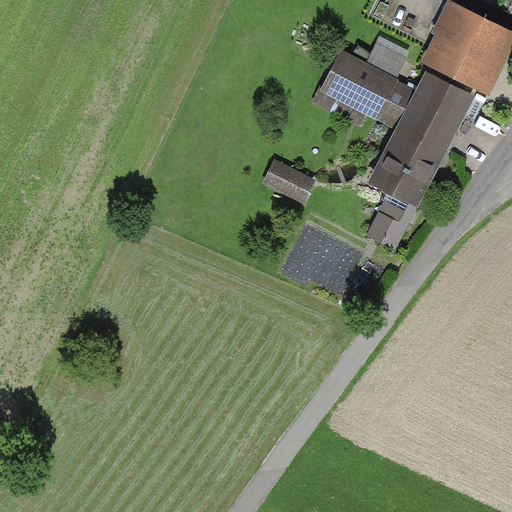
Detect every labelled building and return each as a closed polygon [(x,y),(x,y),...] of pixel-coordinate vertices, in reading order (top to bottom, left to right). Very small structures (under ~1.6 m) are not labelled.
[(511,51),(511,30),(455,1),(425,61),(490,94),(511,51)] [(418,91),(345,52),(324,92),(396,130),(418,91)] [(425,206),(479,98),(430,74),(376,181),(425,206)] [(305,208),(318,181),(277,162),(264,189),(305,208)] [(382,216),(404,227),(415,208),(393,196),(382,216)]
